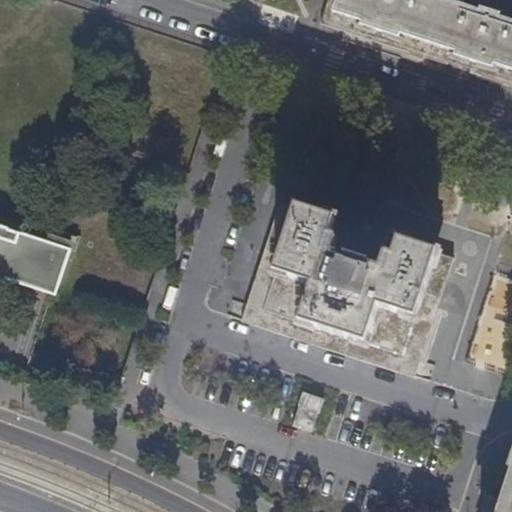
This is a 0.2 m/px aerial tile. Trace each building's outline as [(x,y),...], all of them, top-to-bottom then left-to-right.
[(330,0),(324,24),(511,84),(511,21),(501,18),(483,12),(445,0),(330,0)] [(485,0),(483,12),(501,18),(504,4),(492,0),(485,0)] [(259,329),(310,345),(359,249),(345,244),(341,257),(335,255),(340,240),(292,225),(259,329)] [(0,277),(58,296),(72,251),(0,227),(0,277)] [(359,249),(310,345),(398,373),(432,269),(388,255),(383,270),(379,269),(383,256),(359,249)] [(501,373),(511,341),(511,279),(495,274),(464,360),(501,373)] [(320,415),(324,402),(303,395),(299,408),(300,408),(294,427),(313,433),(319,415),(320,415)] [(511,511),(511,480),(505,502),(501,511),(511,511)] [(489,511),(501,511),(505,502),(493,499),(489,511)]
